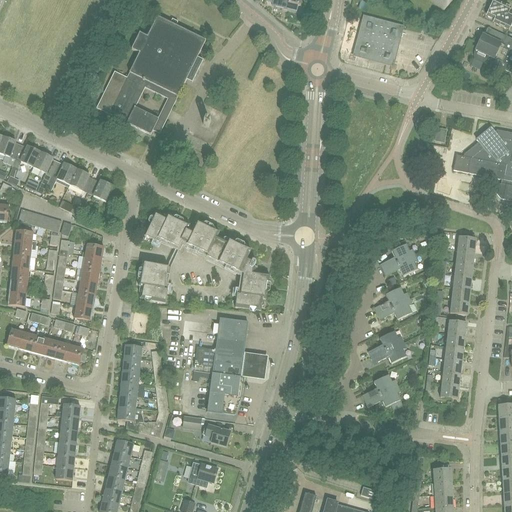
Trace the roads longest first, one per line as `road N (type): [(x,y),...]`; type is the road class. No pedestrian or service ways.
road 1 (residential): [(105,394),(136,175)]
road 2 (residential): [(136,175),(253,230),(306,237)]
road 3 (tertiary): [(274,413),(306,237)]
road 4 (tertiary): [(319,70),(306,237)]
road 5 (residential): [(0,111),(136,175)]
road 6 (residential): [(349,424),(343,385),(356,368),(351,347),(372,285)]
road 7 (residential): [(482,385),(495,269),(511,269)]
road 8 (residential): [(471,511),(482,385)]
